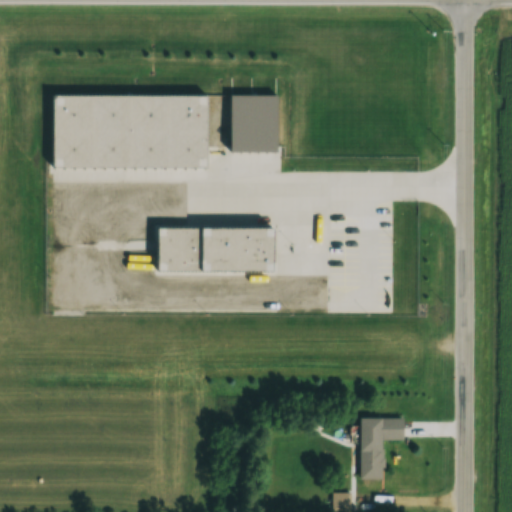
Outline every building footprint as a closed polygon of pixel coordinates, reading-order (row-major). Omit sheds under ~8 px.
[(197,101),(270,100),(269,148),(197,148),(197,101)] [(197,173),(42,174),(42,103),(197,101),(197,148),(197,173)] [(263,232),(262,279),(146,277),(146,230),(263,232)] [(393,422),(393,446),(374,446),(374,484),(349,484),(349,422),(393,422)] [(349,492),(328,492),(328,510),(349,510),(349,492)]
